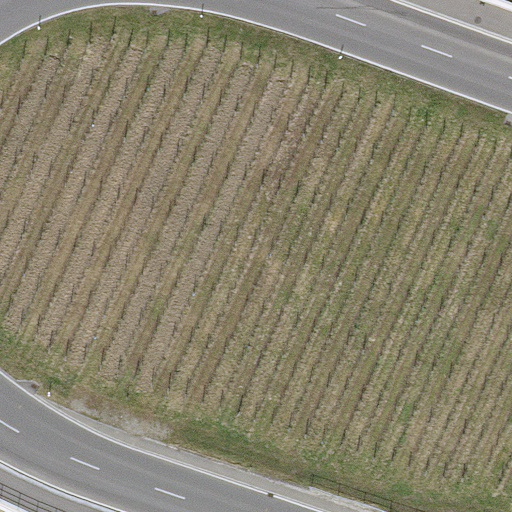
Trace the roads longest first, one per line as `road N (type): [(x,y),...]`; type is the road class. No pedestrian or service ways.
road 1 (tertiary): [(0,417),(296,0),(511,77)]
road 2 (tertiary): [(227,511),(87,462),(0,418)]
